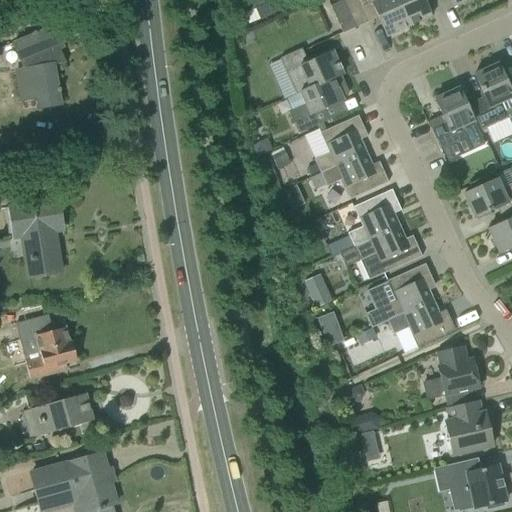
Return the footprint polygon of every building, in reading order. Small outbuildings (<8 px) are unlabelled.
[(277,12),(271,0),(251,0),(259,20),(277,12)] [(366,23),(356,0),(355,0),(347,0),(342,2),(354,29),(366,23)] [(355,0),(356,0),(366,23),(377,18),(386,38),(408,28),(395,0),(355,0)] [(431,17),(422,0),(395,0),(408,28),(431,17)] [(339,4),(330,8),(342,34),(354,29),(342,2),(339,4)] [(14,71),(19,104),(59,97),(59,93),(60,92),(60,89),(58,90),(57,83),(53,66),(66,64),(60,51),(55,53),(53,47),(65,42),(58,26),(12,45),(18,64),(21,63),(21,70),(14,71)] [(332,52),(314,60),(308,63),(301,50),(279,60),(296,96),(299,94),(340,76),(343,75),(332,52)] [(511,136),(511,97),(497,64),(473,75),(484,98),(469,105),(482,132),(486,130),(493,145),(511,136)] [(340,76),(299,94),(305,106),(288,113),(298,135),(316,127),(318,131),(324,128),(317,113),(343,101),(342,100),(346,98),(348,94),(340,76)] [(439,151),(458,142),(466,138),(467,140),(478,134),(458,89),(434,99),(444,122),(430,129),(439,151)] [(357,117),(326,131),(324,128),(318,131),(329,155),(314,162),(320,174),(366,153),(360,140),(367,137),(362,128),(358,119),(357,117)] [(262,155),(267,153),(270,151),(271,151),(267,139),(265,140),(256,144),(256,145),(261,155),(262,155)] [(289,165),(283,151),(271,157),(276,170),(289,165)] [(341,181),(349,201),(388,183),(378,163),(372,166),(366,153),(320,174),(325,186),(326,188),(341,181)] [(318,174),(315,165),(306,169),(309,178),(318,174)] [(325,186),(320,174),(309,179),(314,191),(325,186)] [(473,219),(497,208),(504,223),(511,219),(511,187),(503,192),(498,180),(463,195),(473,219)] [(347,235),(348,237),(353,248),(399,227),(394,214),(400,211),(391,191),(353,208),(354,212),(361,228),(347,235)] [(20,241),(25,280),(60,274),(53,232),(62,231),(57,201),(7,209),(12,242),(20,241)] [(498,254),(511,247),(511,219),(504,223),(487,231),(498,254)] [(358,262),(367,282),(421,257),(412,237),(405,240),(399,227),(353,248),(338,255),(344,269),(358,262)] [(353,248),(348,237),(333,243),(338,255),(353,248)] [(424,265),(386,282),(387,283),(372,289),(380,308),(363,315),(370,329),(386,322),(433,301),(427,288),(434,285),(424,265)] [(315,309),(331,302),(327,293),(311,300),(315,309)] [(392,336),(407,330),(416,349),(455,331),(445,311),(439,314),(433,301),(386,322),(392,336)] [(15,324),(29,380),(66,370),(65,364),(76,361),(72,344),(69,345),(64,329),(52,333),(48,316),(15,324)] [(372,329),(355,337),(359,346),(376,338),(372,329)] [(327,349),(336,345),(343,343),(339,331),(332,333),(323,336),(327,349)] [(463,348),(435,354),(438,366),(436,367),(439,380),(421,384),(425,399),(426,399),(427,401),(478,389),(472,359),(466,361),(463,348)] [(361,402),(363,395),(360,387),(346,392),(352,405),(361,402)] [(30,410),(38,437),(92,422),(85,395),(30,410)] [(479,401),(459,406),(444,409),(447,421),(443,422),(451,456),(492,447),(484,414),(482,414),(479,401)] [(353,437),(378,430),(379,419),(371,414),(348,420),(353,437)] [(375,442),(372,433),(359,436),(362,446),(375,442)] [(36,455),(46,452),(44,443),(34,446),(36,455)] [(102,454),(82,460),(66,464),(66,462),(28,473),(38,507),(77,496),(81,511),(89,511),(115,505),(102,454)] [(476,460),(446,467),(452,492),(449,493),(453,511),(456,510),(456,511),(461,511),(469,510),(469,511),(485,507),(486,510),(501,506),(501,503),(504,502),(496,467),(479,471),(476,460)]
